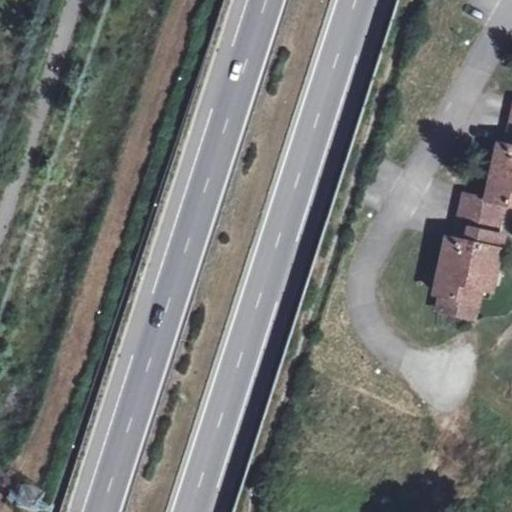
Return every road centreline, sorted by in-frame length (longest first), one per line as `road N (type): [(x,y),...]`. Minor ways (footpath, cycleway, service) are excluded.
road 1 (motorway): [(264,0),(99,511)]
road 2 (motorway): [(193,511),(358,0)]
road 3 (track): [(423,0),(269,511)]
road 4 (residential): [(511,3),(364,314),(384,361)]
